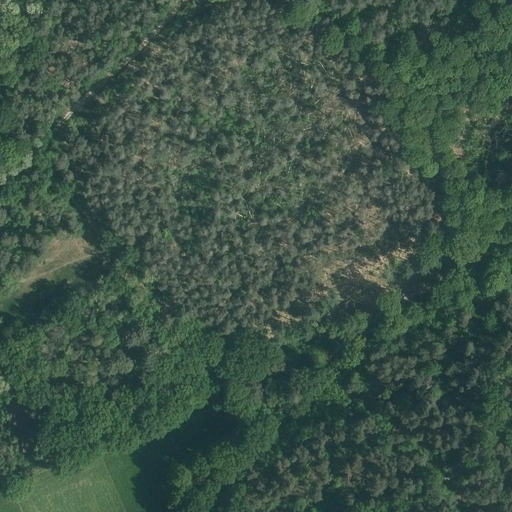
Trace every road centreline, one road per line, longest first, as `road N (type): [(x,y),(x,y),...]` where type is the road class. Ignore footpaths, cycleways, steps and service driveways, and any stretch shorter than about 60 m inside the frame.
road 1 (track): [(346,326),(192,511)]
road 2 (track): [(181,0),(31,159)]
road 3 (track): [(511,453),(390,511)]
